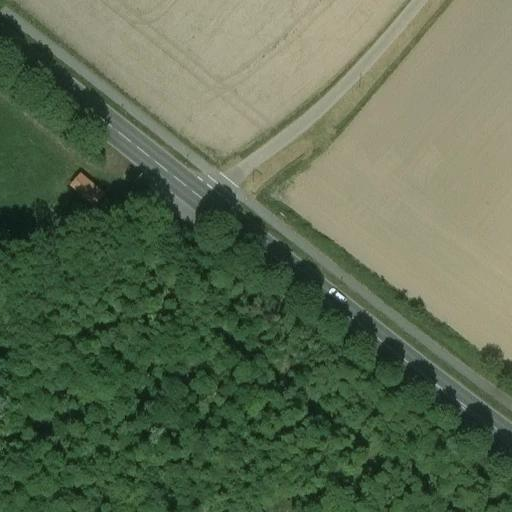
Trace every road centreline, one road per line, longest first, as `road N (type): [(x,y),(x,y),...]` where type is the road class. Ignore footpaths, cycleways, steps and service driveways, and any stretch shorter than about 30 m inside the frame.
road 1 (secondary): [(202,200),(511,445)]
road 2 (unclassified): [(202,200),(335,96),(421,0)]
road 3 (secondary): [(0,40),(202,200)]
